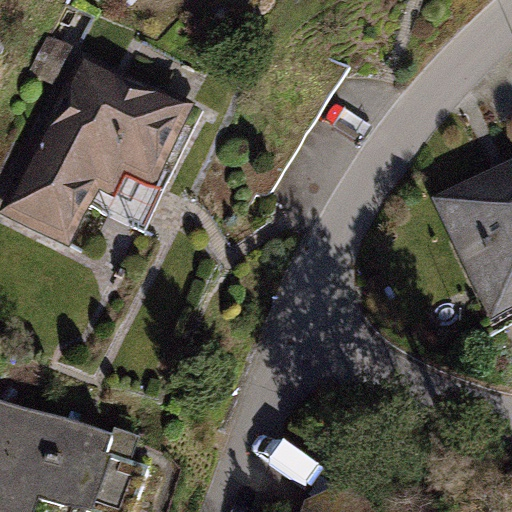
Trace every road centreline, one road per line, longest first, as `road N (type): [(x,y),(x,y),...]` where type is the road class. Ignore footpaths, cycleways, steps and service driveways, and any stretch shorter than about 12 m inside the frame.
road 1 (residential): [(293,341),(371,163),(511,3)]
road 2 (residential): [(293,341),(385,380),(511,417)]
road 3 (residential): [(229,511),(293,341)]
